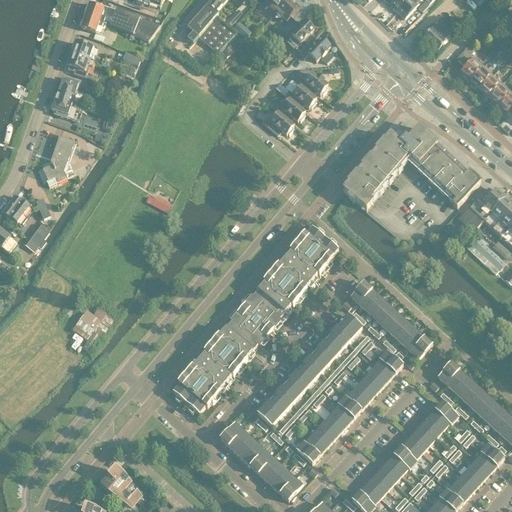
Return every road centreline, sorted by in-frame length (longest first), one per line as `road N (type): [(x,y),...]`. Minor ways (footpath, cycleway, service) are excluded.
road 1 (tertiary): [(370,55),(364,87),(122,374)]
road 2 (tertiary): [(136,386),(398,81)]
road 3 (residential): [(199,447),(351,281)]
road 4 (residential): [(0,205),(25,160),(74,0)]
road 5 (tertiary): [(122,374),(33,477),(32,511)]
road 6 (residential): [(301,511),(414,393)]
road 7 (residential): [(100,429),(190,511)]
